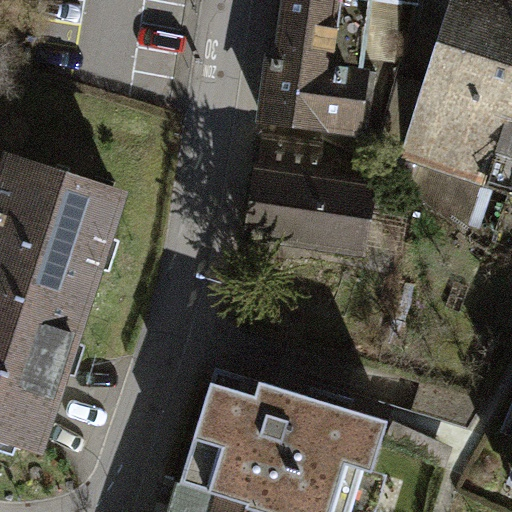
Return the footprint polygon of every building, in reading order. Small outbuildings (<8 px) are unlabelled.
[(271,54),(264,118),(367,129),(374,70),(363,69),(370,0),(286,0),(280,55),(271,54)] [(403,43),(408,2),(394,0),(382,0),(377,40),(403,43)] [(501,133),(508,111),(511,98),(511,20),(458,4),(415,140),(423,159),(487,178),(501,133)] [(511,136),(501,133),(487,178),(511,186),(511,136)] [(321,143),(266,135),(251,231),(360,248),(370,184),(328,177),(330,164),(318,162),(321,143)] [(11,159),(0,191),(0,430),(37,442),(112,192),(11,159)] [(215,365),(178,481),(244,502),(274,511),(344,511),(360,465),(371,469),(386,421),(349,409),(353,398),(311,385),(308,395),(215,365)] [(167,511),(241,511),(244,502),(178,481),(167,511)] [(274,511),(244,502),(241,511),(274,511)]
